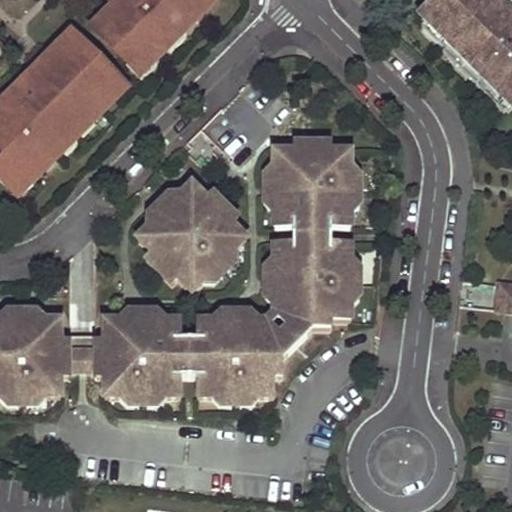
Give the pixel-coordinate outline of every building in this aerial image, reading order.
[(127,0),(116,12),(97,31),(135,69),(143,61),(150,69),(173,46),(170,44),(193,21),(196,24),(216,3),(212,0),(127,0)] [(111,0),(108,4),(116,12),(127,0),(111,0)] [(511,16),(495,0),(433,0),(433,3),(421,15),(446,40),(444,42),(511,110),(511,16)] [(173,46),(196,24),(193,21),(170,44),(173,46)] [(113,83),(75,44),(54,63),(59,68),(36,90),(32,86),(22,86),(21,96),(26,101),(19,107),(15,103),(0,117),(0,150),(8,157),(0,165),(0,179),(13,193),(15,191),(37,169),(38,168),(41,171),(58,155),(74,138),(76,136),(93,120),(114,98),(106,90),(113,83)] [(135,69),(143,76),(150,69),(143,61),(135,69)] [(54,63),(32,86),(36,90),(59,68),(54,63)] [(126,92),(115,81),(113,83),(106,90),(114,98),(117,102),(126,92)] [(21,96),(15,103),(19,107),(26,101),(21,96)] [(93,120),(76,136),(79,140),(96,123),(93,120)] [(78,141),(74,138),(58,155),(61,158),(78,141)] [(121,325),(106,325),(106,345),(98,345),(98,353),(87,353),(87,374),(98,374),(98,382),(105,382),(105,403),(120,403),(139,403),(150,403),(167,402),(182,402),(182,382),(198,382),(198,402),(213,402),(231,402),(243,402),(260,402),(275,402),(275,382),(283,382),(283,364),(314,333),(332,333),(332,325),(352,325),(352,310),(352,293),(352,282),(352,264),(352,249),(332,249),(332,233),(352,233),(352,218),(352,200),(352,189),(352,171),(352,156),(332,156),(332,148),(295,148),(295,156),(275,156),(275,171),(275,190),(275,199),(275,218),(275,233),(295,233),(295,249),(275,249),(275,264),(275,282),(275,292),(275,310),(275,315),(291,330),(280,341),(264,325),(260,325),(242,325),(232,325),(214,325),(198,325),(198,345),(182,345),(182,325),(167,325),(149,325),(139,325),(121,325)] [(37,169),(15,191),(21,198),(43,176),(37,169)] [(207,203),(193,189),(182,200),(169,212),(163,219),(149,233),(139,243),(153,257),(147,263),(173,289),(179,283),(194,297),(204,287),(217,275),(225,267),(237,254),(248,243),(233,229),(239,224),(213,197),(207,203)] [(164,207),(169,212),(182,200),(172,199),(164,207)] [(169,212),(164,207),(157,214),(163,219),(169,212)] [(149,221),(149,233),(163,219),(157,214),(149,221)] [(225,267),(230,272),(237,265),(237,254),(225,267)] [(217,275),(204,287),(215,287),(222,280),(217,275)] [(499,313),(511,314),(511,289),(501,288),(499,313)] [(129,317),(121,325),(139,325),(139,317),(129,317)] [(149,317),(139,317),(139,325),(149,325),(149,317)] [(149,317),(149,325),(167,325),(160,317),(149,317)] [(221,317),(214,325),(232,325),(232,317),(221,317)] [(232,325),(242,325),(242,317),(232,317),(232,325)] [(242,317),(242,325),(260,325),(253,317),(242,317)] [(0,402),(18,402),(29,402),(47,402),(62,403),(62,382),(70,382),(70,374),(80,374),(80,353),(70,353),(70,345),(64,345),(62,345),(62,325),(47,325),(29,325),(18,325),(0,325),(0,324),(0,402)] [(160,410),(167,402),(150,403),(149,410),(160,410)] [(231,410),(231,402),(213,402),(221,410),(231,410)] [(253,410),(260,402),(243,402),(242,410),(253,410)]
